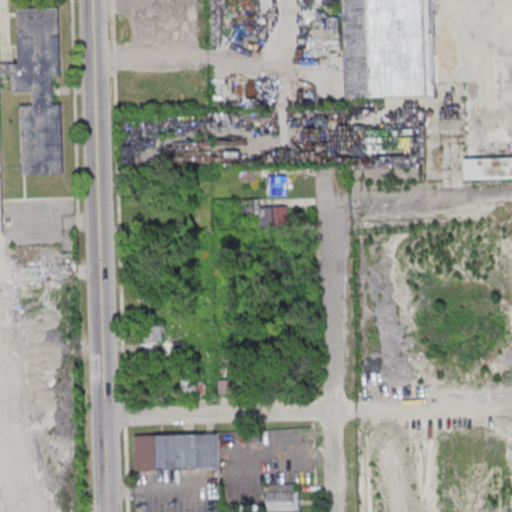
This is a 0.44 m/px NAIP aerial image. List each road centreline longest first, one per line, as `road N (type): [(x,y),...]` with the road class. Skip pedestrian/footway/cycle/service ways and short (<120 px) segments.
road 1 (tertiary): [(104,511),(86,0)]
road 2 (residential): [(511,405),(102,418)]
road 3 (residential): [(333,511),(324,174)]
road 4 (residential): [(275,58),(87,63)]
road 5 (residential): [(511,206),(326,213)]
